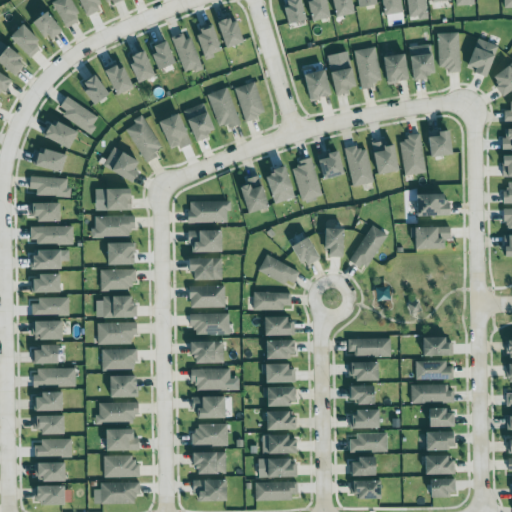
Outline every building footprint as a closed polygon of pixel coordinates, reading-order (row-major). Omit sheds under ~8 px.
[(83,21),(73,0),(60,0),(55,3),(67,28),(83,21)] [(331,20),(329,0),(311,0),(314,21),(331,20)] [(335,0),(338,18),(357,15),(354,0),(335,0)] [(359,0),(361,9),(379,6),(377,0),(359,0)] [(401,14),(399,0),(382,0),(384,16),(401,14)] [(425,0),(406,0),(407,18),(426,18),(425,0)] [(35,24),(49,43),(64,32),(50,13),(35,24)] [(236,17),(219,23),(229,50),(246,44),(236,17)] [(44,44),(26,25),(12,38),(30,58),(44,44)] [(198,33),(206,59),(224,53),(215,27),(198,33)] [(448,72),(461,72),(460,32),(438,33),(439,67),(447,67),(448,72)] [(187,40),(184,33),(172,38),(185,73),(194,70),(195,73),(203,70),(192,38),(187,40)] [(500,46),(478,38),(468,66),(490,74),(500,46)] [(178,64),(168,41),(152,48),(162,71),(178,64)] [(437,76),(433,44),(412,46),(415,78),(437,76)] [(384,83),(376,46),(355,51),(363,88),(384,83)] [(0,58),(0,62),(17,76),(28,61),(9,47),(0,58)] [(157,76),(147,51),(131,58),(140,82),(157,76)] [(410,80),(409,54),(386,55),(387,81),(410,80)] [(338,95),(352,92),(351,87),(358,86),(352,58),(331,62),(338,95)] [(506,95),(511,90),(511,63),(494,76),(506,95)] [(135,88),(127,64),(109,70),(117,94),(135,88)] [(0,92),(4,95),(14,79),(0,70),(0,92)] [(333,95),(330,70),(306,73),(309,98),(333,95)] [(112,94),(98,74),(83,84),(96,105),(112,94)] [(246,121),(266,114),(255,81),(235,88),(246,121)] [(242,124),(227,87),(207,95),(220,127),(228,124),(230,128),(242,124)] [(92,132),(100,116),(66,98),(58,114),(92,132)] [(217,132),(205,102),(184,111),(196,140),(217,132)] [(193,143),(181,113),(158,122),(169,149),(178,145),(180,149),(193,143)] [(144,161),(163,152),(143,115),(133,120),(135,124),(127,129),(144,161)] [(74,146),(79,130),(53,121),(47,137),(74,146)] [(455,155),(453,130),(429,132),(431,156),(455,155)] [(404,176),(426,173),(421,133),(407,135),(408,141),(400,142),(404,176)] [(398,144),(386,146),(385,141),(374,142),(378,174),(401,171),(398,144)] [(368,149),(359,151),(358,146),(345,148),(353,187),(375,182),(368,149)] [(63,173),(69,155),(44,147),(39,165),(63,173)] [(141,160),(113,147),(104,167),(135,182),(140,171),(137,169),(141,160)] [(321,160),(326,179),(348,173),(341,150),(330,153),(331,157),(321,160)] [(503,177),(511,176),(511,154),(503,155),(503,177)] [(299,161),(300,167),(294,169),(301,201),(322,196),(313,158),(299,161)] [(297,197),(288,167),(267,174),(276,204),(297,197)] [(37,189),(37,196),(71,198),(71,187),(68,187),(68,178),(31,177),(31,189),(37,189)] [(271,207),(261,177),(242,183),(251,213),(271,207)] [(133,188),(96,189),(97,210),(133,210),(133,188)] [(450,193),(418,194),(418,216),(450,215),(450,193)] [(229,201),(189,202),(190,223),(229,222),(229,201)] [(62,202),(33,203),(33,216),(39,216),(39,222),(62,222),(62,202)] [(136,229),(135,216),(93,216),(94,238),(130,238),(130,229),(136,229)] [(366,269),(389,236),(373,225),(350,259),(366,269)] [(74,244),(73,226),(31,227),(31,245),(74,244)] [(417,249),(446,248),(446,240),(452,239),(452,227),(417,227),(417,249)] [(330,255),(346,255),(346,228),(327,228),(326,248),(330,248),(330,255)] [(225,251),(224,229),(190,230),(190,252),(225,251)] [(305,266),(322,259),(312,237),(296,244),(305,266)] [(109,242),(110,265),(137,264),(136,242),(109,242)] [(63,269),(63,260),(69,260),(69,250),(35,249),(35,269),(63,269)] [(292,287),(300,272),(268,254),(260,270),(292,287)] [(223,280),(223,258),(189,257),(188,271),(196,271),(196,279),(223,280)] [(100,270),(101,291),(134,291),(134,269),(100,270)] [(33,293),(62,292),(62,274),(41,274),(41,279),(32,279),(33,293)] [(226,285),(190,286),(191,308),(226,308),(226,285)] [(291,306),(292,293),(254,292),(254,311),(284,311),(285,306),(291,306)] [(104,319),(139,317),(139,304),(134,304),(134,295),(103,296),(104,319)] [(32,316),(70,316),(70,297),(39,298),(39,304),(32,304),(32,316)] [(196,336),(231,335),(230,313),(190,314),(190,327),(196,327),(196,336)] [(294,317),(267,316),(267,335),(293,335),(294,317)] [(64,320),(33,321),(33,340),(64,339),(64,320)] [(138,322),(97,323),(97,345),(133,345),(133,336),(138,335),(138,322)] [(452,337),(423,337),(424,356),(452,356),(452,337)] [(296,358),(296,340),(268,339),(267,357),(296,358)] [(391,356),(391,339),(348,339),(348,357),(391,356)] [(224,363),(224,341),(190,342),(191,354),(198,354),(198,363),(224,363)] [(61,363),(61,344),(42,345),(43,351),(33,351),(33,364),(61,363)] [(101,371),(137,370),(137,349),(101,350),(101,371)] [(381,362),(349,363),(349,376),(358,376),(358,381),(382,380),(381,362)] [(415,363),(415,380),(453,380),(453,362),(415,363)] [(294,363),(263,364),(264,383),(295,382),(294,363)] [(76,368),(35,369),(35,387),(76,387),(76,368)] [(231,369),(192,369),(192,383),(197,382),(197,391),(240,390),(239,378),(231,378),(231,369)] [(139,375),(111,376),(111,398),(139,397),(139,375)] [(377,403),(377,386),(350,385),(349,403),(377,403)] [(411,404),(453,403),(453,385),(411,385),(411,404)] [(268,406),(296,407),(297,387),(264,387),(264,398),(268,398),(268,406)] [(65,391),(44,392),(44,397),(34,397),(34,411),(66,410),(65,391)] [(228,418),(227,396),(193,397),(193,419),(228,418)] [(134,423),(134,415),(140,415),(139,402),(99,403),(99,415),(96,415),(96,424),(134,423)] [(456,413),(449,413),(449,408),(430,408),(430,426),(457,426),(456,413)] [(382,410),(349,411),(350,429),(382,428),(382,410)] [(267,430),(296,430),(295,411),(267,411),(267,430)] [(66,435),(67,416),(35,415),(35,429),(43,429),(43,434),(66,435)] [(228,424),(198,424),(198,432),(192,433),(192,447),(228,446),(228,424)] [(137,429),(106,429),(106,451),(140,451),(140,437),(137,437),(137,429)] [(456,431),(426,432),(426,450),(456,449),(456,431)] [(387,433),(357,434),(357,439),(350,440),(350,452),(388,452),(387,433)] [(268,437),(269,454),(299,452),(298,435),(268,437)] [(41,440),(42,446),(35,446),(35,459),(72,458),(72,439),(41,440)] [(197,474),(227,474),(226,452),(196,452),(197,474)] [(132,455),(104,456),(104,478),(140,477),(140,463),(133,463),(132,455)] [(426,474),(454,474),(454,455),(426,455),(426,474)] [(378,476),(379,457),(360,457),(360,462),(351,462),(350,475),(378,476)] [(259,478),(296,477),(296,458),(258,459),(259,478)] [(68,481),(67,463),(36,463),(37,482),(68,481)] [(229,479),(195,480),(195,502),(230,501),(229,479)] [(458,496),(457,479),(430,479),(431,497),(458,496)] [(383,480),(350,481),(351,494),(359,493),(359,499),(383,498),(383,480)] [(94,490),(94,504),(135,503),(135,495),(140,495),(140,482),(100,483),(100,489),(94,490)] [(298,482),(255,482),(256,500),(298,500),(298,482)] [(38,486),(38,500),(45,500),(46,505),(67,504),(67,486),(38,486)]
